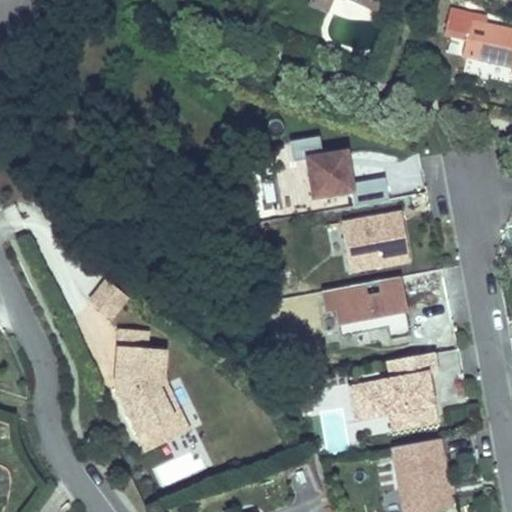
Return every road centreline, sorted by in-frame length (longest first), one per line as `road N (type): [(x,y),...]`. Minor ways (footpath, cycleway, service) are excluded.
road 1 (residential): [(511,471),(459,178)]
road 2 (residential): [(0,276),(41,359),(47,428),(97,511)]
